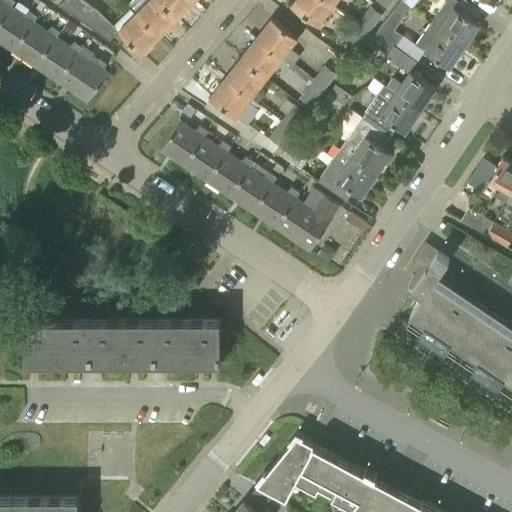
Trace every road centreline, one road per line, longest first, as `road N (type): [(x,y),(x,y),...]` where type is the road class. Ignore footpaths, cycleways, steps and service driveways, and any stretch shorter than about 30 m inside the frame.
road 1 (residential): [(339,312),(100,152)]
road 2 (tertiary): [(339,312),(485,97)]
road 3 (residential): [(511,487),(294,371)]
road 4 (residential): [(35,394),(269,398)]
road 5 (residential): [(100,152),(236,0)]
road 6 (tertiary): [(176,511),(269,398)]
road 7 (residential): [(100,152),(0,85)]
